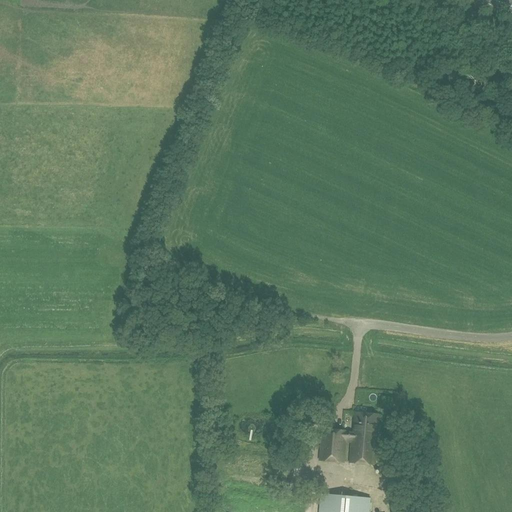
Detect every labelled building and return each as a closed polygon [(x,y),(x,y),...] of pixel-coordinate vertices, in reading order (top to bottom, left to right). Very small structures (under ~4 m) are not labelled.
[(376,434),(378,415),(355,413),(354,432),(322,429),(319,460),(343,462),(345,441),(351,442),(349,463),(375,465),(378,434),(376,434)] [(288,449),(295,450),(295,451),(304,451),(305,437),(296,437),(296,438),(288,438),(288,449)] [(373,477),(382,474),(380,467),(371,469),(373,477)] [(405,511),(403,488),(402,473),(387,475),(389,490),(391,511),(405,511)] [(319,511),(368,511),(369,498),(321,494),(319,511)]
